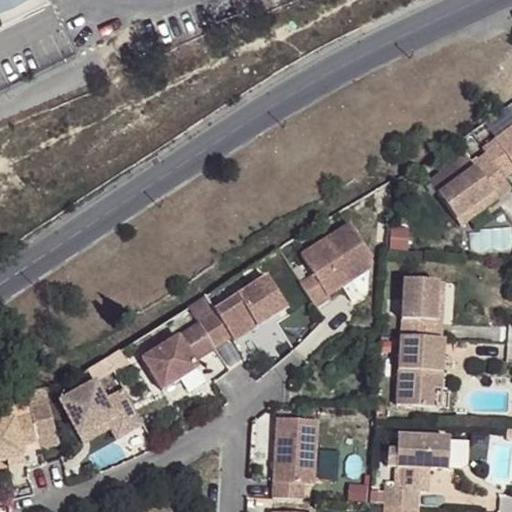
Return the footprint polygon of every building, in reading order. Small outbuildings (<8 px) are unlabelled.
[(0,0),(0,29),(53,3),(54,3),(52,0),(0,0)] [(511,124),(492,139),(479,148),(482,152),(499,176),(511,167),(511,124)] [(499,176),(482,152),(457,171),(450,162),(424,182),(433,194),(452,220),(489,193),(494,199),(508,188),(499,176)] [(489,193),(452,220),(457,226),(494,199),(489,193)] [(350,220),(301,252),(314,273),(301,280),(317,304),(330,297),(327,293),(341,284),(369,266),(370,252),(350,220)] [(295,281),(308,275),(299,255),(286,261),(295,281)] [(207,294),(190,305),(199,321),(215,345),(232,334),(235,338),(287,305),(268,276),(216,308),(207,294)] [(402,280),(399,320),(433,322),(435,282),(402,280)] [(443,282),(435,282),(433,322),(441,322),(443,282)] [(399,320),(398,338),(440,340),(441,322),(433,322),(399,320)] [(215,345),(199,321),(143,356),(163,388),(199,365),(195,360),(216,346),(215,345)] [(398,338),(396,338),(392,405),(431,407),(432,384),(422,384),(424,372),(440,374),(441,340),(440,340),(398,338)] [(432,384),(431,407),(438,407),(440,374),(424,372),(422,384),(432,384)] [(96,379),(61,398),(80,433),(115,415),(124,432),(144,422),(125,386),(105,397),(96,379)] [(14,417),(0,420),(0,459),(8,457),(24,453),(21,442),(38,438),(38,436),(29,406),(25,389),(9,394),(14,417)] [(48,401),(29,406),(38,436),(56,431),(48,401)] [(115,415),(80,433),(84,440),(111,425),(117,436),(124,432),(115,415)] [(278,417),(273,496),(303,498),(304,482),(314,483),(318,419),(278,417)] [(56,431),(38,436),(38,438),(40,445),(59,440),(56,431)] [(443,471),(445,440),(392,438),(391,451),(382,451),(381,468),(390,468),(412,470),(413,480),(423,480),(424,470),(443,471)] [(464,440),(445,440),(443,471),(463,471),(464,440)] [(24,453),(8,457),(9,463),(26,459),(24,453)] [(412,470),(390,468),(389,487),(415,488),(423,488),(423,480),(413,480),(412,470)] [(382,487),(381,507),(415,509),(415,488),(389,487),(382,487)]
